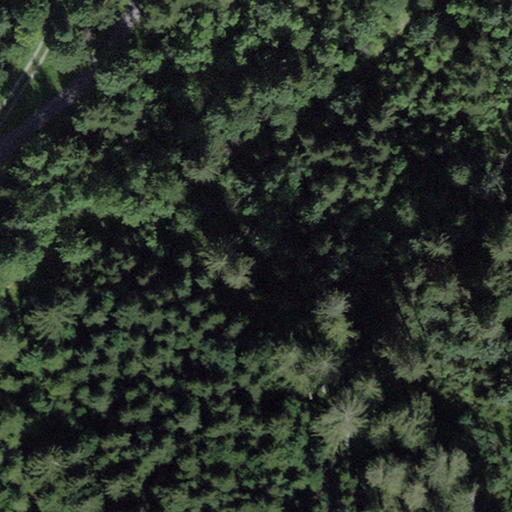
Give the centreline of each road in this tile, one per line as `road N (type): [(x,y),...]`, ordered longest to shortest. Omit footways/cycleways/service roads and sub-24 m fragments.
road 1 (track): [(0,155),(80,85),(141,0)]
road 2 (track): [(59,0),(44,47),(0,122)]
